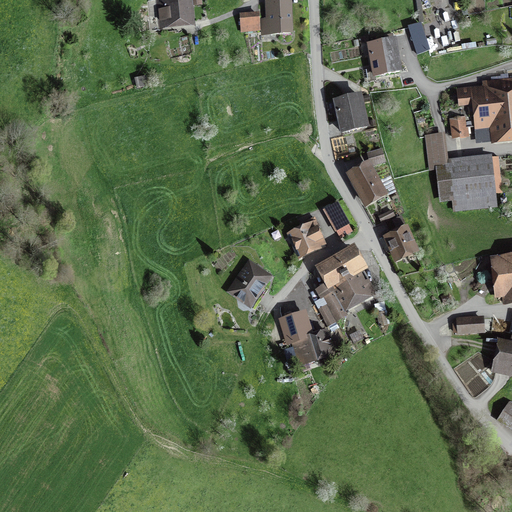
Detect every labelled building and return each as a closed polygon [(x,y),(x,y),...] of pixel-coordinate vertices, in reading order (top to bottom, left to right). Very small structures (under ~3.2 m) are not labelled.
[(157,0),(159,24),(189,21),(187,6),(186,0),(157,0)] [(270,4),(271,34),(291,33),(290,3),(270,4)] [(258,15),(241,16),(242,31),(259,30),(258,15)] [(421,22),(408,26),(417,54),(430,50),(421,22)] [(394,41),(369,46),(375,76),(400,72),(394,41)] [(511,79),(483,83),(483,87),(473,88),(473,90),(459,91),(460,105),(474,103),(477,131),(496,129),(497,138),(511,136),(511,79)] [(360,97),(335,102),(342,133),(367,127),(360,97)] [(466,118),(451,120),(453,138),(468,135),(466,118)] [(427,137),(430,169),(438,169),(438,168),(443,167),(440,136),(429,137),(427,137)] [(382,150),(368,153),(372,167),(385,163),(382,150)] [(502,191),(499,161),(443,167),(438,168),(438,169),(441,198),(453,197),(455,211),(496,207),(494,192),(502,191)] [(366,205),(384,195),(368,166),(350,176),(366,205)] [(348,224),(337,204),(325,211),(336,231),(348,224)] [(314,219),(300,225),(302,229),(291,234),(293,240),(300,255),(325,244),(316,223),(317,223),(314,219)] [(386,236),(396,260),(415,252),(405,228),(386,236)] [(320,269),(328,284),(316,290),(319,295),(320,294),(323,299),(346,285),(344,281),(362,271),(363,270),(353,251),(320,269)] [(503,297),(504,303),(511,302),(511,256),(493,259),(497,297),(503,297)] [(468,263),(469,271),(487,267),(485,260),(468,263)] [(249,263),(229,292),(242,301),(245,296),(253,302),(270,278),(249,263)] [(346,285),(323,299),(337,321),(346,316),(342,308),(373,290),(362,271),(344,281),(346,285)] [(320,312),(328,326),(334,322),(326,309),(320,312)] [(378,314),(381,327),(384,327),(383,326),(387,325),(384,312),(378,314)] [(302,315),(289,319),(292,331),(305,327),(302,315)] [(482,320),(457,321),(458,333),(483,332),(482,320)] [(325,334),(293,343),(300,364),(331,354),(325,334)] [(511,370),(511,343),(511,344),(501,341),(496,367),(511,370)] [(511,406),(509,405),(499,420),(511,428),(511,406)]
